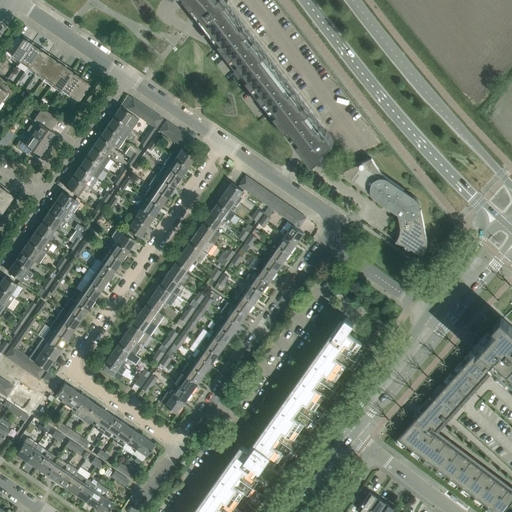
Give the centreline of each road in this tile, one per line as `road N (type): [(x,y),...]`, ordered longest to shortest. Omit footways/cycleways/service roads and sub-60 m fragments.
road 1 (residential): [(176,454),(80,388),(77,370),(222,144)]
road 2 (tertiary): [(305,0),(366,83),(497,220)]
road 3 (residential): [(176,454),(329,241)]
road 4 (tertiary): [(511,187),(353,0)]
road 5 (residential): [(279,183),(297,150),(210,37)]
road 6 (residential): [(45,199),(124,74)]
road 7 (tertiary): [(353,435),(446,323)]
road 8 (tertiary): [(429,311),(343,428)]
road 9 (residential): [(124,74),(15,0)]
road 10 (residential): [(429,311),(329,241)]
road 11 (residential): [(222,144),(124,74)]
